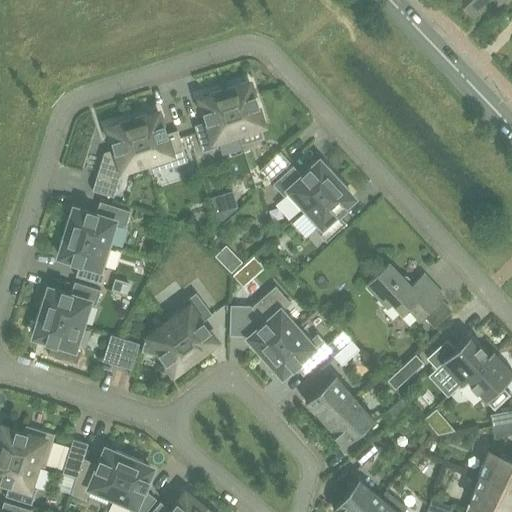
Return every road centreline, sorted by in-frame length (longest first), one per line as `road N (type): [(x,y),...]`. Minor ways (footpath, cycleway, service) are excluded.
road 1 (residential): [(0,300),(54,118),(79,96),(240,43),(266,53),(511,315)]
road 2 (residential): [(157,423),(214,383),(239,388),(311,466),(298,511)]
road 3 (primary): [(511,129),(388,0)]
road 4 (residential): [(157,423),(0,370)]
road 5 (residential): [(261,511),(157,423)]
